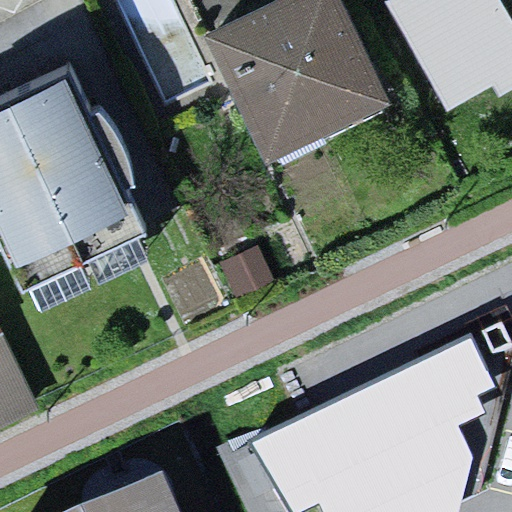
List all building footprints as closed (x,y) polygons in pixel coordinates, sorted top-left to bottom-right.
[(357,0),(252,0),(214,18),(277,152),(401,93),(357,0)] [(511,0),(394,0),(446,106),(498,81),(507,100),(511,97),(511,0)] [(75,55),(0,90),(0,209),(32,278),(154,221),(75,55)] [(0,311),(0,426),(43,408),(0,311)] [(466,336),(242,441),(284,511),(311,511),(315,510),(315,511),(461,511),(473,458),(455,432),(489,412),(477,399),(496,390),(466,336)] [(173,511),(168,497),(132,511),(173,511)]
